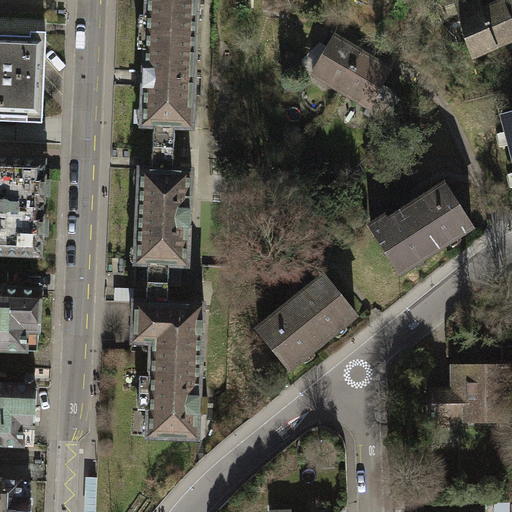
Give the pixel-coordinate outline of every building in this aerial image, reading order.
[(135,32),(192,34),(193,0),(142,0),(142,16),(135,16),(135,32)] [(459,17),(481,9),(477,0),(442,0),(447,15),(457,11),(459,17)] [(511,0),(502,0),(481,9),(459,17),(473,55),(511,39),(511,0)] [(192,34),(135,32),(134,49),(141,49),(140,72),(135,73),(135,83),(139,84),(137,126),(150,126),(149,148),(169,149),(170,128),(188,128),(192,34)] [(311,73),(339,89),(359,53),(352,49),(357,41),(343,34),(338,41),(331,37),(311,73)] [(45,40),(0,37),(0,114),(41,116),(45,40)] [(372,61),(359,53),(339,89),(368,106),(388,69),(383,66),(386,61),(376,55),(372,61)] [(292,57),(278,58),(280,77),(294,76),(292,57)] [(511,113),(501,117),(511,158),(511,113)] [(135,168),(131,263),(144,264),(143,284),(164,285),(164,265),(183,266),(188,170),(168,169),(169,149),(149,148),(148,168),(135,168)] [(44,160),(0,158),(0,254),(39,256),(44,160)] [(381,217),(367,226),(396,272),(467,227),(440,184),(384,220),(381,217)] [(254,329),(286,368),(351,315),(320,276),(254,329)] [(147,350),(197,352),(199,303),(163,302),(164,285),(143,284),(142,301),(130,300),(128,341),(147,342),(147,350)] [(21,290),(0,288),(0,350),(35,352),(38,291),(21,290)] [(197,352),(147,350),(146,376),(135,376),(134,409),(144,409),(143,436),(193,438),(194,413),(202,413),(203,396),(195,396),(197,352)] [(503,413),(502,364),(459,366),(460,391),(448,391),(448,388),(431,388),(431,392),(430,392),(431,415),(431,427),(447,426),(447,415),(503,413)] [(0,443),(32,445),(35,385),(0,383),(0,443)] [(18,497),(18,480),(0,479),(0,511),(28,511),(29,498),(18,497)]
